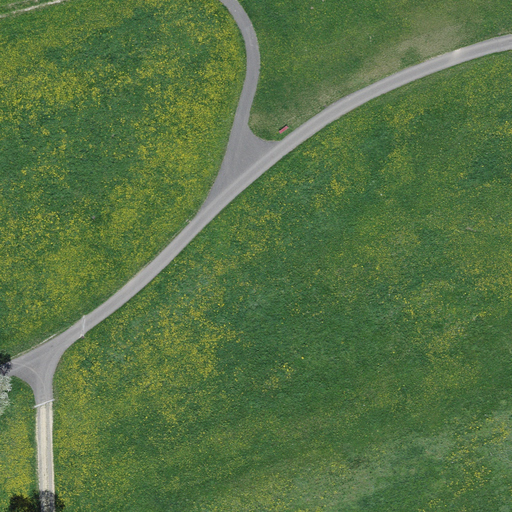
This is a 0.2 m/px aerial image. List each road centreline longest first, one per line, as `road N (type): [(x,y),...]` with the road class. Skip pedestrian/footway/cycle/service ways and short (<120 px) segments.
road 1 (residential): [(0,369),(41,356),(120,297),(234,178),(302,130),(393,79),(511,41)]
road 2 (track): [(227,0),(241,19),(250,65),(234,178)]
road 3 (track): [(41,356),(48,511)]
